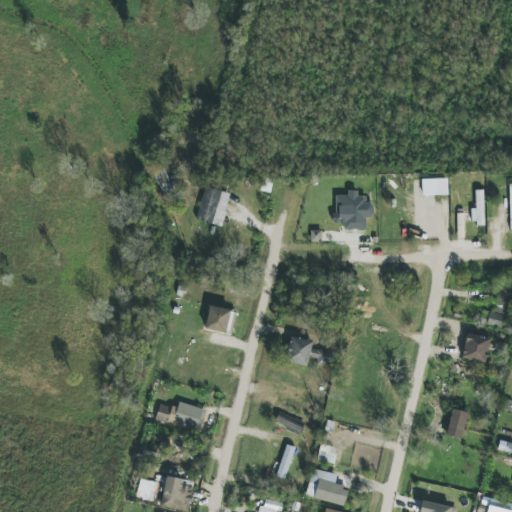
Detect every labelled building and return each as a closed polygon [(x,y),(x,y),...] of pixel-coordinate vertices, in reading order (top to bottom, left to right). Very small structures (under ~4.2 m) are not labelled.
[(158,187),(170,182),(164,166),(152,170),(158,187)] [(447,179),(422,179),(422,196),(448,195),(447,179)] [(230,194),(204,188),(196,221),(222,227),(230,194)] [(484,190),(475,191),(475,209),(471,209),(471,224),(484,224),(484,190)] [(344,230),(366,230),(366,218),(373,218),(373,203),(366,203),(366,196),(357,196),(357,191),(348,191),(348,196),(335,196),(335,223),(344,224),(344,230)] [(321,231),(311,231),(310,242),(321,242),(321,231)] [(234,310),(208,307),(205,331),(232,334),(234,310)] [(485,325),(502,329),(505,316),(488,312),(485,325)] [(490,339),(467,334),(461,358),(485,363),(490,339)] [(308,365),(308,358),(317,359),(317,365),(331,365),(332,350),(311,349),(311,340),(287,339),(286,364),(308,365)] [(187,410),(158,405),(156,421),(184,427),(187,410)] [(468,413),(452,409),(446,436),(461,439),(468,413)] [(274,422),(298,435),(303,428),(278,414),(274,422)] [(295,448),(286,445),(276,477),(285,480),(295,448)] [(337,475),(312,470),(306,498),(345,505),(348,488),(334,486),(337,475)] [(186,511),(187,511),(193,488),(182,486),(183,480),(166,476),(160,507),(186,511)] [(420,511),(455,511),(457,509),(422,502),(420,511)]
